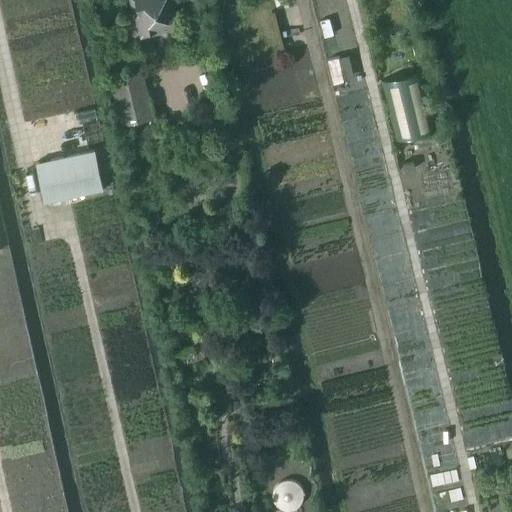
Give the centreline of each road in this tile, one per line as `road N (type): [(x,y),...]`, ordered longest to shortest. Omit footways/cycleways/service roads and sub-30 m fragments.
road 1 (track): [(424,511),(304,0)]
road 2 (track): [(473,511),(353,0)]
road 3 (track): [(269,511),(174,116)]
